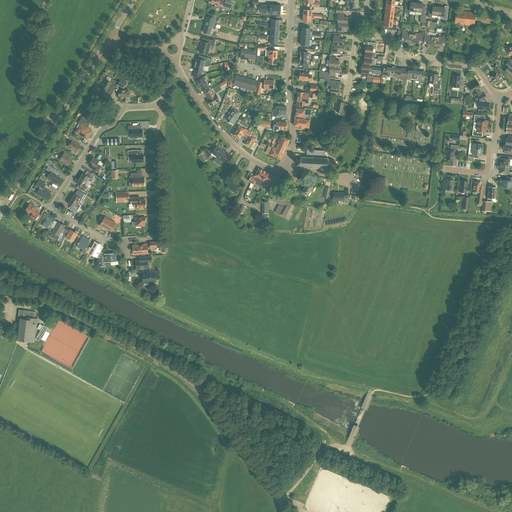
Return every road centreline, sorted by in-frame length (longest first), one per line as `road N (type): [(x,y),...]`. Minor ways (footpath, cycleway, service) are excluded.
road 1 (unclassified): [(279,501),(175,369),(32,296)]
road 2 (residential): [(128,271),(127,246),(51,208),(100,129),(126,107),(163,103)]
road 3 (secondary): [(0,210),(110,36)]
road 4 (track): [(194,387),(208,370),(302,413),(333,446)]
road 5 (residential): [(499,96),(473,65),(399,53),(365,18)]
road 6 (residential): [(283,162),(266,167),(233,145),(174,64)]
road 7 (residential): [(161,245),(156,137),(163,103)]
road 8 (residential): [(444,169),(488,169),(499,96)]
